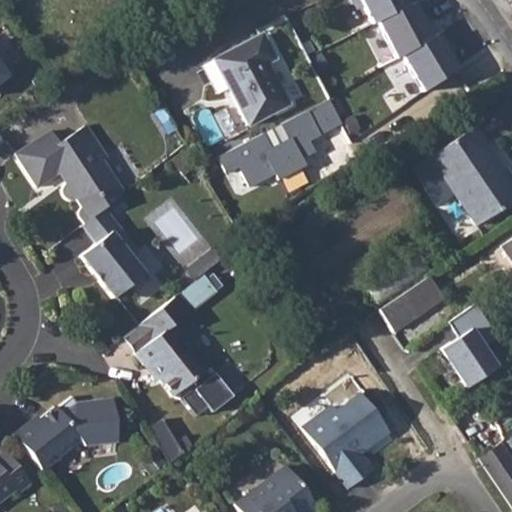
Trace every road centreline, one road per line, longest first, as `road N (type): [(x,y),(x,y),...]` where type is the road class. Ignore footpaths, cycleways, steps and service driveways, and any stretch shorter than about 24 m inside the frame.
road 1 (residential): [(386,511),(449,464),(482,511)]
road 2 (residential): [(0,370),(30,331),(26,301),(0,252)]
